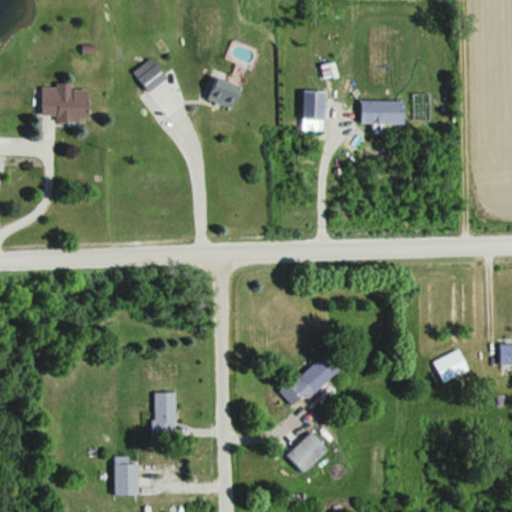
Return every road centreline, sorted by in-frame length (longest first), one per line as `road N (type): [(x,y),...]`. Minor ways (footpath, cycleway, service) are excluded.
road 1 (residential): [(511,237),(0,258)]
road 2 (residential): [(222,511),(214,253)]
